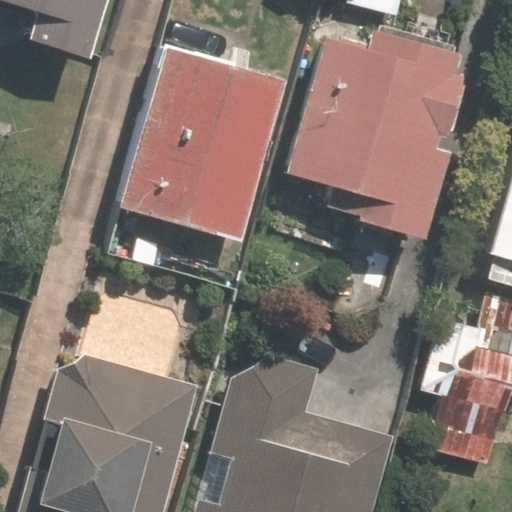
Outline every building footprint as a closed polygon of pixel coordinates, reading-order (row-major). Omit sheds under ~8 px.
[(111,0),(28,0),(20,31),(97,52),(111,0)] [(465,48),(325,12),(280,188),(420,223),(465,48)] [(272,71),(161,42),(120,201),(231,230),(272,71)] [(511,167),(482,272),(511,280),(511,167)] [(511,355),(511,329),(434,312),(407,435),(490,453),(511,355)] [(229,344),(181,511),(337,511),(339,507),(353,510),(377,428),(291,404),(302,363),(229,344)] [(152,511),(193,386),(68,347),(16,511),(17,511),(152,511)]
